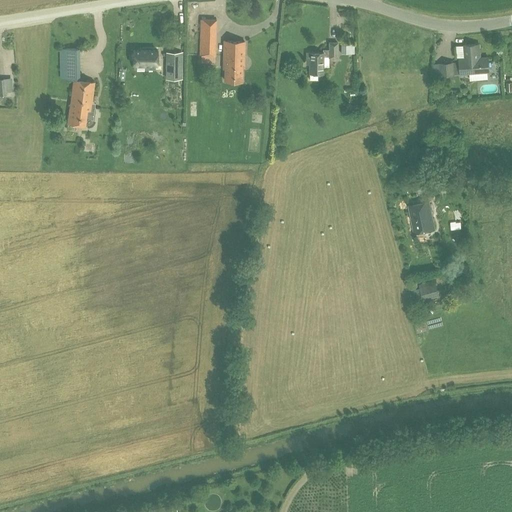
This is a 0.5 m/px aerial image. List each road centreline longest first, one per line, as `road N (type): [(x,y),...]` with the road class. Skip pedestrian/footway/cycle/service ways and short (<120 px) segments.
road 1 (tertiary): [(511,20),(448,26),(350,0)]
road 2 (tertiary): [(0,20),(128,0)]
